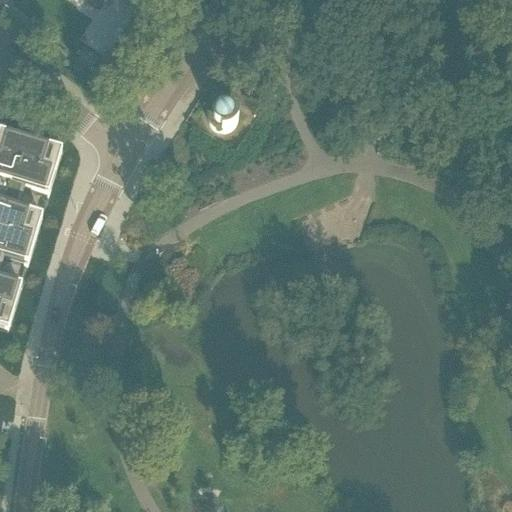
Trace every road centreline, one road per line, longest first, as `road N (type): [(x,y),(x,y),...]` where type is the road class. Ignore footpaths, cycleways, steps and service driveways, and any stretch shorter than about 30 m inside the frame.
road 1 (residential): [(23,511),(65,277),(125,156)]
road 2 (residential): [(125,156),(225,0)]
road 3 (residential): [(125,156),(0,61)]
